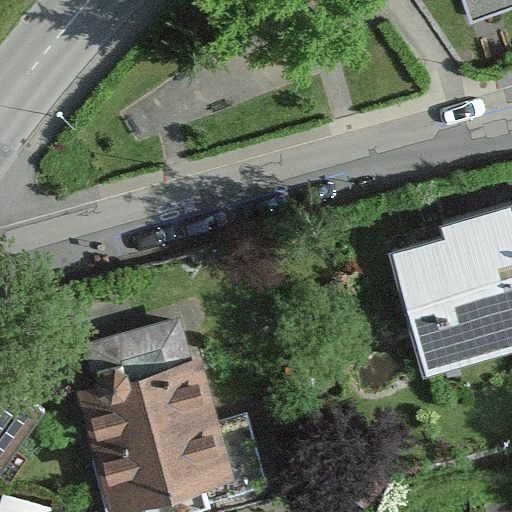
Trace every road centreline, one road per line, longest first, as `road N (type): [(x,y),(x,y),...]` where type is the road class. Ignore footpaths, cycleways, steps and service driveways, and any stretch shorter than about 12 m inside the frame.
road 1 (residential): [(511,118),(81,238),(0,275)]
road 2 (secondary): [(0,120),(92,0)]
